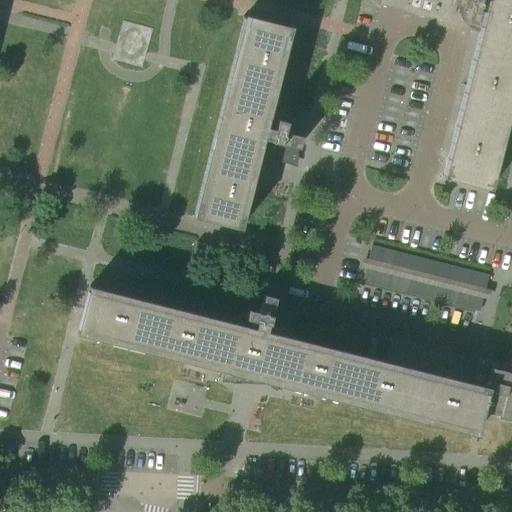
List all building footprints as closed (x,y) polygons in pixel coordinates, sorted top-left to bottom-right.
[(441,175),(441,177),(490,189),(491,188),(486,187),(511,82),(511,0),(490,0),(490,1),(484,0),(449,0),(449,3),(467,8),(464,18),(474,21),(476,10),(488,13),(446,176),(441,175)] [(191,215),(191,216),(241,229),(241,228),(237,227),(258,138),(264,140),(270,141),(269,142),(270,142),(267,156),(286,161),(290,147),(297,149),(300,136),(282,132),(285,122),(275,119),(273,130),(261,127),(286,29),(291,30),(291,29),(269,24),(242,17),(241,18),(246,19),(197,216),(191,215)] [(25,110),(30,89),(9,84),(4,105),(25,110)] [(207,260),(210,246),(195,242),(192,256),(207,260)] [(370,246),(361,281),(478,311),(487,276),(370,246)] [(78,330),(242,372),(241,375),(254,379),(255,375),(474,431),(473,436),(474,436),(481,407),(487,409),(486,412),(497,415),(497,417),(511,420),(511,355),(508,372),(490,368),(484,392),(263,336),(266,324),(267,325),(274,297),(261,294),(257,312),(247,309),(244,319),(255,321),(252,333),(88,291),(90,286),(88,286),(76,335),(77,336),(78,330)]
